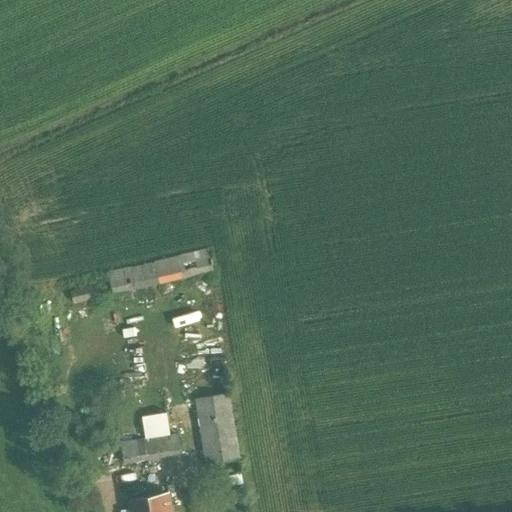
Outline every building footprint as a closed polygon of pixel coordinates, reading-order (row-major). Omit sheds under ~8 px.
[(113,294),(213,271),(208,248),(108,271),(113,294)] [(73,303),(97,298),(95,286),(70,291),(73,303)] [(205,463),(240,458),(229,393),(194,398),(205,463)] [(145,414),(149,436),(176,432),(172,410),(145,414)] [(124,464),(180,454),(176,433),(120,443),(124,464)] [(108,446),(119,445),(117,435),(106,437),(108,446)] [(240,473),(227,476),(229,486),(242,483),(240,473)] [(172,511),(170,493),(130,500),(131,511),(172,511)]
